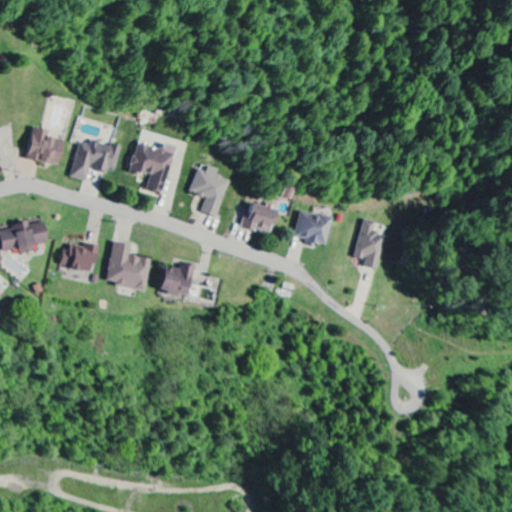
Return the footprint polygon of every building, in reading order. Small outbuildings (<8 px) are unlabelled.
[(61,166),(65,140),(47,137),(48,130),(34,128),(29,161),(61,166)] [(72,179),(87,182),(91,168),(116,174),(122,147),(91,141),(90,145),(80,143),(72,179)] [(163,194),(177,147),(165,144),(163,150),(138,143),(130,171),(151,177),(147,189),(163,194)] [(198,170),(191,194),(207,198),(202,213),(219,218),(230,180),(216,176),(218,170),(207,167),(206,172),(198,170)] [(278,210),(250,202),(244,228),(271,235),(278,210)] [(327,248),(333,219),(301,211),(294,238),(307,240),(306,243),(327,248)] [(379,271),(388,237),(373,233),(376,223),(364,220),(354,258),(367,261),(365,268),(379,271)] [(0,229),(0,236),(3,252),(21,249),(21,254),(37,251),(36,245),(50,243),(45,221),(0,229)] [(63,267),(93,273),(99,246),(85,243),(83,249),(67,246),(63,267)] [(146,292),(152,261),(130,256),(132,246),(115,243),(106,284),(146,292)] [(161,292),(189,298),(196,267),(181,264),(179,270),(166,267),(161,292)]
